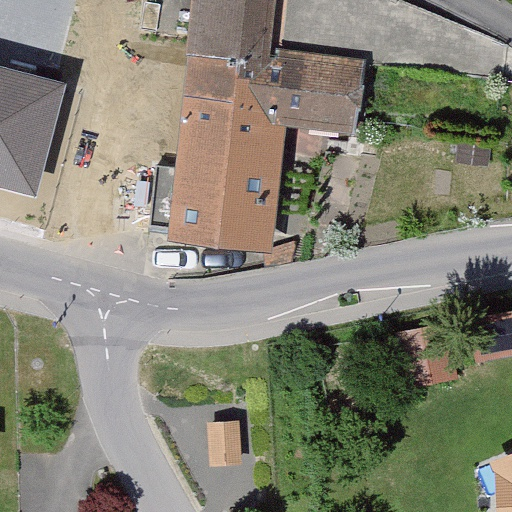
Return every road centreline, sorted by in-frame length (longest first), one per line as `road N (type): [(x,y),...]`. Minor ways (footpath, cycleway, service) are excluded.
road 1 (residential): [(511,256),(195,313),(99,292)]
road 2 (residential): [(160,511),(102,361),(99,292)]
